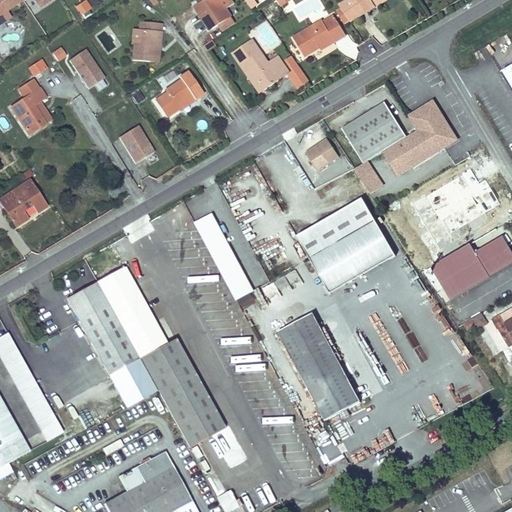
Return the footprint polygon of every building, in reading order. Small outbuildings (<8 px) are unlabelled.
[(0,0),(0,25),(10,19),(6,12),(23,1),(23,0),(0,0)] [(55,1),(54,0),(34,0),(42,10),(55,1)] [(205,0),(193,8),(198,16),(202,14),(212,30),(218,25),(231,17),(219,0),(205,0)] [(256,4),(253,0),(244,0),(250,9),(256,4)] [(348,0),(344,0),(337,5),(340,8),(348,21),(349,22),(358,16),(348,0)] [(348,0),(358,16),(373,7),(371,4),(377,0),(348,0)] [(87,10),(83,3),(77,8),(81,14),(87,10)] [(348,21),(340,8),(334,12),(342,24),(348,21)] [(202,14),(198,16),(208,32),(212,30),(202,14)] [(332,16),(322,22),(326,28),(336,22),(332,16)] [(235,24),(231,17),(218,25),(222,32),(235,24)] [(304,57),(320,48),(333,40),(334,42),(345,36),(336,22),(326,28),(322,22),(321,20),(292,38),(304,57)] [(133,45),(132,60),(152,62),(154,41),(160,42),(161,32),(155,32),(156,24),(139,23),(138,30),(141,31),(140,45),(133,45)] [(131,44),(133,45),(140,45),(141,31),(138,30),(133,30),(131,44)] [(333,40),(320,48),(321,50),(334,42),(333,40)] [(212,41),(203,47),(206,51),(215,46),(212,41)] [(231,54),(239,66),(244,63),(263,91),(287,75),(288,74),(282,64),(277,57),(267,64),(252,41),(231,54)] [(105,78),(87,50),(71,60),(89,88),(105,78)] [(309,82),(298,67),(292,57),(282,64),(288,74),(287,75),(297,90),(309,82)] [(43,70),(39,63),(30,69),(34,76),(43,70)] [(244,63),(239,66),(259,94),(263,91),(244,63)] [(511,92),(511,65),(500,73),(511,92)] [(166,118),(178,109),(193,98),(195,100),(203,94),(187,71),(179,77),(180,79),(163,90),(165,92),(154,100),(166,118)] [(25,99),(39,89),(34,81),(19,91),(25,99)] [(47,126),(34,107),(40,103),(46,99),(39,89),(25,99),(11,108),(29,137),(47,126)] [(146,99),(140,91),(134,95),(140,103),(146,99)] [(193,98),(178,109),(179,111),(195,100),(193,98)] [(417,130),(407,136),(382,151),(397,176),(457,138),(432,101),(408,117),(417,130)] [(342,129),(364,163),(367,161),(382,151),(407,136),(385,102),(342,129)] [(40,103),(34,107),(47,126),(52,122),(40,103)] [(154,152),(139,126),(120,137),(136,163),(154,152)] [(339,158),(327,140),(305,154),(317,172),(339,158)] [(382,186),(367,161),(364,163),(354,169),(370,194),(382,186)] [(29,181),(0,200),(0,203),(16,228),(28,220),(23,212),(32,206),(37,214),(46,208),(29,181)] [(364,199),(298,238),(311,259),(332,296),(398,257),(377,222),(364,199)] [(244,202),(232,209),(236,217),(249,211),(244,202)] [(254,292),(212,215),(195,224),(236,301),(254,292)] [(474,253),(469,245),(432,266),(451,298),(511,261),(511,258),(499,238),(474,253)] [(96,261),(104,273),(119,262),(111,250),(96,261)] [(256,287),(268,281),(258,261),(246,267),(256,287)] [(276,282),(283,292),(292,286),(294,289),(313,277),(304,263),(276,282)] [(159,393),(172,418),(190,449),(225,429),(176,340),(167,345),(125,268),(97,283),(67,300),(110,376),(140,360),(159,393)] [(417,278),(400,288),(408,302),(425,292),(417,278)] [(274,283),(263,288),(270,302),(280,297),(274,283)] [(415,301),(425,315),(436,307),(425,293),(415,301)] [(511,308),(489,322),(505,349),(511,345),(511,308)] [(314,314),(278,333),(326,421),(361,402),(326,338),(332,334),(325,321),(319,324),(314,314)] [(438,314),(431,320),(447,337),(454,331),(438,314)] [(464,324),(468,331),(476,326),(472,319),(464,324)] [(31,377),(8,336),(0,340),(0,358),(43,435),(59,426),(41,394),(31,377)] [(456,337),(444,344),(456,362),(467,355),(456,337)] [(159,393),(140,360),(110,376),(128,410),(159,393)] [(21,437),(0,399),(0,436),(5,446),(21,437)] [(144,484),(104,505),(108,511),(173,511),(176,511),(197,511),(165,453),(136,468),(144,484)] [(199,464),(207,477),(212,474),(204,461),(199,464)] [(214,479),(209,481),(215,492),(220,489),(214,479)] [(224,511),(232,511),(240,508),(231,491),(217,498),(224,511)]
